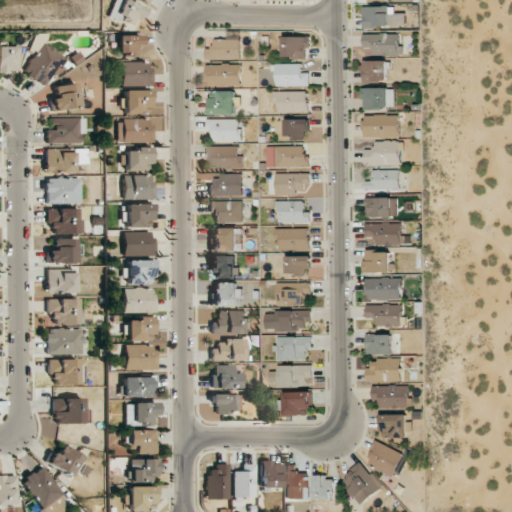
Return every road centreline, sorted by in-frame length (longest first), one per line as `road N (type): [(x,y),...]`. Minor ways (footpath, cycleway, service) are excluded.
road 1 (residential): [(187,511),(186,18),(336,14)]
road 2 (residential): [(187,438),(322,438),(342,417),(335,0)]
road 3 (residential): [(0,106),(19,123),(20,424),(13,433)]
